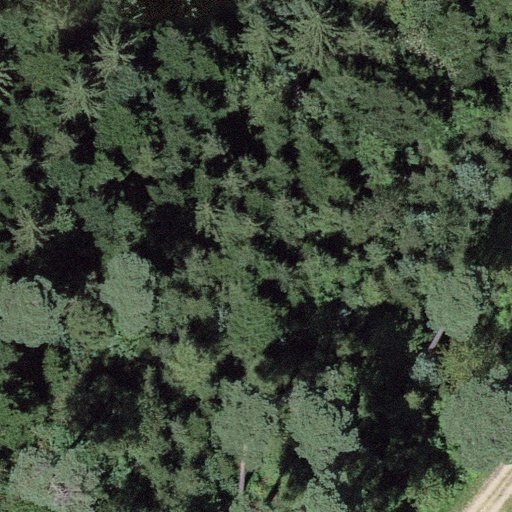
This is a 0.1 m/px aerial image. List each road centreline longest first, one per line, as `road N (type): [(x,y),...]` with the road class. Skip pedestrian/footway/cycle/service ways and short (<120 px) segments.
road 1 (motorway): [(511,321),(5,0)]
road 2 (motorway): [(0,301),(322,511)]
